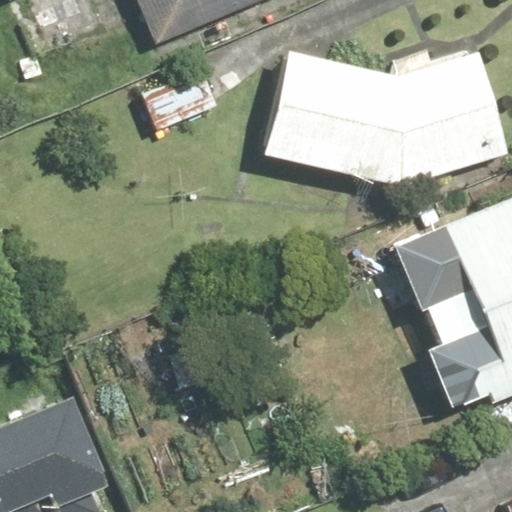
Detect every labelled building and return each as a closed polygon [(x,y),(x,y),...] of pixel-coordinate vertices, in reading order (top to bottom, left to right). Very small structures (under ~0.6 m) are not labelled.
[(143,0),(160,39),(252,0),(143,0)] [(420,56),(289,30),(266,146),(427,178),(511,148),(511,101),(488,32),(420,56)] [(145,133),(211,106),(195,66),(129,93),(145,133)] [(511,187),(430,219),(501,397),(511,392),(511,187)] [(0,511),(64,511),(94,500),(84,476),(98,470),(61,383),(0,409),(0,511)] [(511,511),(511,488),(448,511),(511,511)]
